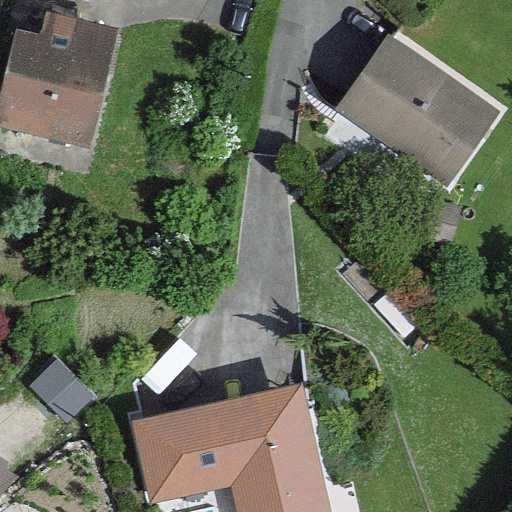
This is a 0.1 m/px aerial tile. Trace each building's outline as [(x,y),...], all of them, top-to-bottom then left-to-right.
[(87,134),(113,32),(57,18),(51,41),(27,35),(14,85),(36,121),(87,134)] [(461,170),(500,110),(399,43),(358,100),(461,170)] [(14,85),(8,114),(36,121),(14,85)] [(58,364),(36,386),(68,418),(90,396),(58,364)] [(329,511),(300,404),(235,420),(231,405),(151,425),(166,490),(247,471),(256,511),(329,511)]
